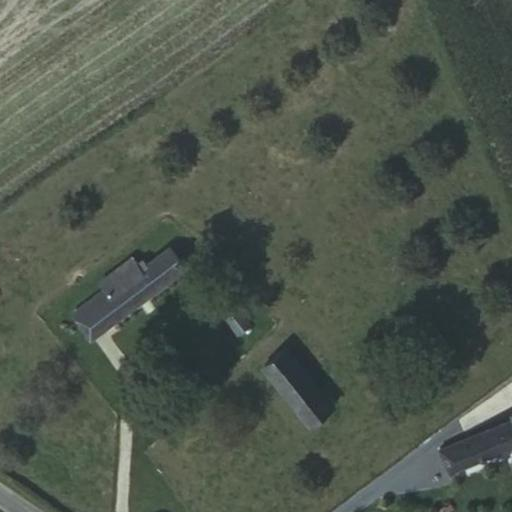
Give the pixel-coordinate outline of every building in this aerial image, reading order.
[(105,279),(76,301),(95,326),(182,258),(168,240),(149,255),(141,260),(136,255),(105,279)] [(99,272),(105,279),(136,255),(141,260),(149,255),(145,248),(139,253),(134,245),(99,272)] [(244,322),(232,306),(218,316),(230,332),(244,322)] [(323,405),(279,346),(261,359),(305,419),(323,405)] [(511,442),(511,427),(506,414),(431,444),(441,471),(511,442)]
